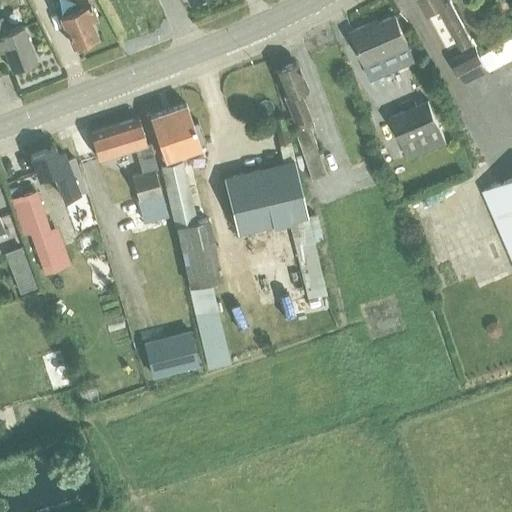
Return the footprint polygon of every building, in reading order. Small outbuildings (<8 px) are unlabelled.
[(73,45),(98,35),(91,19),(97,17),(89,0),(76,0),(79,7),(60,15),(73,45)] [(420,0),(428,12),(437,7),(460,47),(472,40),(450,0),(448,0),(447,1),(446,0),(420,0)] [(12,69),(36,60),(23,24),(7,30),(1,15),(0,14),(0,50),(4,49),(12,69)] [(366,64),(408,46),(395,15),(371,26),(370,23),(351,31),(366,64)] [(492,66),(511,60),(511,34),(485,43),(492,66)] [(475,48),(453,60),(465,83),(487,71),(475,48)] [(313,179),(327,174),(310,129),(314,127),(299,91),(306,88),(295,63),(277,70),(287,95),(285,96),(299,129),(294,131),(313,179)] [(428,101),(391,117),(408,157),(445,142),(428,101)] [(171,108),(150,115),(155,129),(159,142),(157,143),(161,154),(163,159),(206,144),(202,131),(198,121),(193,122),(189,111),(186,102),(171,108)] [(145,222),(168,215),(154,169),(157,168),(150,142),(146,142),(139,117),(90,131),(98,158),(134,147),(142,172),(131,175),(145,222)] [(55,146),(30,155),(39,178),(54,173),(63,198),(80,192),(81,191),(86,189),(73,156),(67,158),(65,153),(59,155),(55,146)] [(166,164),(162,165),(176,226),(178,225),(191,285),(209,367),(232,361),(213,280),(224,278),(211,218),(195,221),(182,161),(178,162),(166,164)] [(294,161),(225,178),(239,233),(288,220),(308,299),(327,294),(314,240),(308,216),(294,161)] [(511,255),(511,179),(484,192),(511,255)] [(49,229),(35,192),(10,201),(22,236),(30,233),(44,272),(71,262),(58,225),(49,229)] [(318,214),(308,216),(314,240),(323,238),(318,214)] [(28,266),(12,272),(20,292),(36,286),(28,266)] [(303,299),(247,320),(257,348),(313,328),(303,299)] [(491,331),(504,331),(503,318),(490,319),(491,331)] [(200,361),(192,330),(145,342),(153,373),(200,361)]
